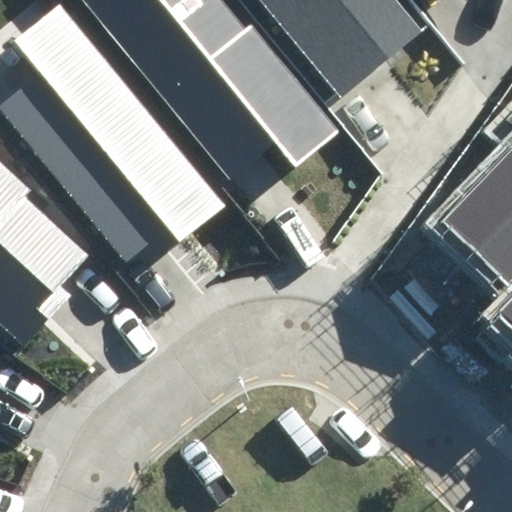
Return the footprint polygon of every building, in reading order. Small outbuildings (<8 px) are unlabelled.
[(223,0),(81,0),(248,201),(335,135),(223,0)] [(259,0),(338,99),(420,33),(393,0),(259,0)] [(414,0),(424,12),(437,0),(414,0)] [(36,79),(0,106),(135,274),(224,208),(62,6),(12,45),(36,79)] [(511,152),(437,227),(505,288),(511,280),(511,152)] [(0,166),(0,316),(19,335),(93,252),(0,166)] [(511,306),(502,317),(511,326),(511,306)]
